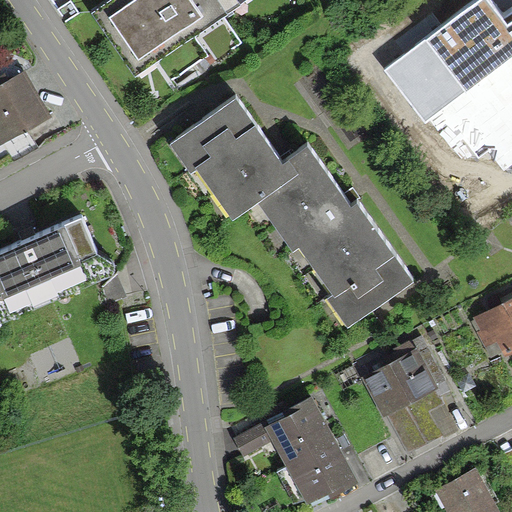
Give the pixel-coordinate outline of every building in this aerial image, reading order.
[(135,77),(247,0),(117,0),(93,16),(135,77)] [(493,0),(475,0),(386,68),(425,120),(511,54),(511,8),(504,14),(493,0)] [(0,143),(51,115),(26,72),(0,86),(0,143)] [(339,326),(408,279),(354,201),(348,205),(305,142),(279,160),(234,96),(165,144),(219,223),(252,201),(284,248),(291,243),(326,294),(320,298),(339,326)] [(0,303),(96,263),(74,213),(60,219),(0,244),(0,303)] [(503,356),(511,350),(511,297),(467,322),(483,350),(496,343),(503,356)] [(435,383),(414,345),(357,376),(378,414),(435,383)] [(333,489),(356,476),(313,396),(230,440),(241,459),(274,441),(307,502),(333,489)] [(446,511),(498,511),(472,466),(433,488),(446,511)]
